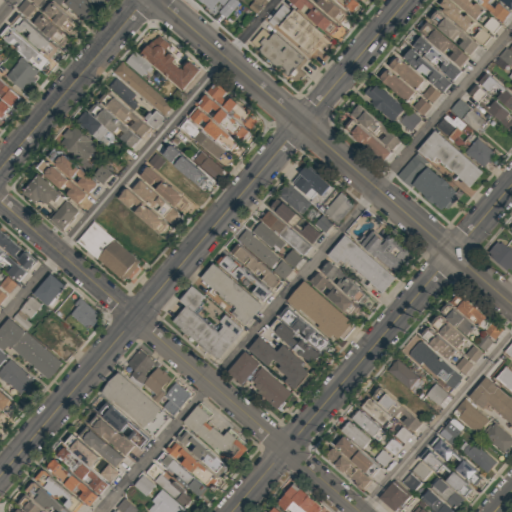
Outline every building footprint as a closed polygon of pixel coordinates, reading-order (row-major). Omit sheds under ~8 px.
[(36,7),(43,0),(25,0),(18,8),(27,16),(36,7)] [(97,8),(87,0),(68,0),(65,4),(86,21),(97,8)] [(198,0),(213,11),(216,8),(229,17),(239,4),(233,0),(198,0)] [(267,0),(254,0),(250,8),(259,13),(267,0)] [(308,15),(335,37),(343,27),(308,0),(290,0),(302,9),(307,3),(313,9),(308,15)] [(310,0),(328,16),(343,27),(351,18),(330,0),(310,0)] [(363,6),(356,0),(339,0),(355,14),(363,6)] [(463,67),(481,45),(467,33),(486,9),(475,0),(445,0),(420,31),(463,67)] [(511,9),(511,0),(476,0),(503,21),(511,9)] [(43,10),(70,36),(79,26),(52,1),(43,10)] [(320,52),(328,43),(283,3),(267,22),(308,57),(315,48),(320,52)] [(34,24),(63,48),(70,40),(41,15),(34,24)] [(52,60),(60,51),(19,17),(11,27),(52,60)] [(297,83),(305,74),(299,69),(306,60),(268,25),(252,43),(297,83)] [(475,37),(483,44),(490,35),(482,29),(475,37)] [(6,41),(40,69),(47,61),(13,32),(6,41)] [(463,71),(422,36),(405,57),(445,92),(463,71)] [(183,67),(150,41),(138,56),(133,52),(124,63),(140,75),(149,64),(182,91),(198,70),(188,61),(183,67)] [(511,43),(499,57),(509,66),(511,62),(511,43)] [(407,101),(425,79),(397,56),(379,78),(407,101)] [(24,90),(37,72),(19,58),(6,76),(24,90)] [(108,89),(80,124),(109,148),(119,136),(133,148),(143,137),(146,139),(174,104),(123,63),(115,73),(158,109),(148,122),(108,89)] [(481,85),(489,92),(496,83),(488,77),(481,85)] [(131,98),(134,93),(116,78),(109,88),(135,109),(139,104),(131,98)] [(364,94),(393,122),(406,108),(377,81),(364,94)] [(261,121),(217,84),(189,117),(190,118),(181,129),(222,163),(241,140),(243,142),(261,121)] [(431,104),(440,94),(430,86),(421,95),(431,104)] [(496,99),(511,113),(511,97),(504,90),(496,99)] [(0,100),(9,108),(0,119),(0,100)] [(450,109),(476,132),(485,123),(458,100),(450,109)] [(511,133),(511,117),(494,100),(485,109),(511,134),(511,133)] [(383,161),(400,141),(358,105),(350,115),(352,118),(343,128),(383,161)] [(398,123),(409,132),(419,120),(409,111),(398,123)] [(437,126),(454,139),(462,128),(446,115),(437,126)] [(85,163),(100,147),(77,126),(62,142),(85,163)] [(482,172),(432,131),(417,150),(431,162),(435,159),(469,187),(482,172)] [(495,157),(477,139),(465,151),(484,169),(495,157)] [(207,191),(216,181),(172,144),(163,155),(207,191)] [(80,205),(99,183),(59,147),(39,168),(80,205)] [(195,159),(218,180),(226,171),(203,150),(195,159)] [(152,159),(163,169),(168,163),(157,153),(152,159)] [(426,166),(413,156),(397,176),(410,186),(426,166)] [(116,177),(103,165),(93,176),(107,188),(116,177)] [(291,183),(316,203),(331,184),(308,165),(291,183)] [(192,202),(150,167),(136,183),(125,191),(117,199),(159,235),(183,209),(185,211),(192,202)] [(412,186),(443,213),(458,195),(427,169),(412,186)] [(25,192),(52,216),(50,218),(64,230),(78,213),(37,178),(25,192)] [(247,324),(292,271),(275,256),(285,243),(302,257),(311,246),(320,236),(300,218),(310,205),(289,187),(249,234),(247,232),(225,257),(225,256),(217,265),(250,293),(249,295),(213,265),(198,283),(247,324)] [(337,223),(353,203),(341,192),(324,212),(337,223)] [(325,231),(332,223),(323,214),(316,222),(325,231)] [(94,224),(140,264),(123,284),(77,243),(94,224)] [(362,244),(396,271),(409,255),(375,228),(362,244)] [(0,304),(17,284),(12,279),(0,292),(0,270),(3,267),(20,281),(28,271),(0,246),(0,242),(2,240),(11,248),(15,243),(0,231),(1,230),(0,229),(0,304)] [(395,278),(345,235),(329,254),(344,267),(349,261),(383,291),(395,278)] [(486,253),(508,272),(511,267),(511,253),(497,241),(486,253)] [(304,258),(293,249),(285,259),(295,267),(304,258)] [(34,261),(24,253),(19,260),(28,268),(34,261)] [(311,282),(351,317),(369,296),(329,261),(311,282)] [(35,293),(50,305),(66,285),(51,273),(35,293)] [(353,323),(304,281),(287,301),(336,343),(353,323)] [(195,310),(207,295),(193,283),(180,299),(187,304),(172,322),(219,358),(242,329),(227,317),(219,328),(195,310)] [(40,305),(29,297),(19,310),(30,318),(40,305)] [(71,315),(89,330),(101,315),(79,297),(73,304),(77,307),(71,315)] [(488,318),(467,298),(459,307),(480,326),(488,318)] [(315,363),(332,341),(288,305),(271,326),(315,363)] [(447,316),(470,335),(477,327),(454,307),(447,316)] [(432,323),(461,347),(467,338),(439,315),(432,323)] [(64,361),(10,318),(0,331),(0,343),(47,382),(64,361)] [(494,340),(502,330),(493,322),(485,332),(494,340)] [(457,352),(431,327),(423,335),(449,360),(457,352)] [(284,343),(278,350),(260,336),(249,349),(271,367),(272,366),(297,387),(310,371),(302,364),(305,361),(284,343)] [(409,354),(454,390),(465,376),(420,340),(409,354)] [(511,343),(503,354),(511,361),(511,343)] [(481,353),(473,346),(466,354),(474,361),(481,353)] [(156,362),(141,349),(125,366),(140,379),(156,362)] [(260,363),(245,350),(228,371),(242,385),(260,363)] [(474,363),(464,356),(458,367),(467,373),(474,363)] [(37,381),(12,359),(0,371),(0,373),(24,395),(37,381)] [(423,381),(397,359),(387,370),(414,393),(423,381)] [(172,374),(155,366),(145,388),(162,396),(172,374)] [(511,393),(511,372),(506,367),(495,378),(511,393)] [(294,392),(263,368),(250,384),(281,408),(294,392)] [(146,429),(163,409),(121,370),(103,389),(146,429)] [(470,399),(485,411),(488,407),(511,425),(511,400),(486,379),(470,399)] [(173,414),(191,394),(177,382),(159,403),(173,414)] [(438,406),(447,395),(435,384),(425,396),(438,406)] [(423,423),(382,386),(373,396),(414,433),(423,423)] [(0,412),(11,399),(0,389),(0,412)] [(385,428),(393,419),(370,397),(362,406),(385,428)] [(453,413),(476,434),(488,420),(465,399),(453,413)] [(151,439),(110,402),(91,424),(94,426),(84,438),(117,467),(138,444),(143,448),(151,439)] [(184,422),(235,463),(249,445),(230,429),(224,436),(207,422),(214,413),(200,402),(184,422)] [(351,418),(377,441),(385,432),(360,409),(351,418)] [(452,438),(461,428),(451,419),(442,429),(452,438)] [(342,430),(364,447),(372,438),(350,420),(342,430)] [(508,453),(511,447),(511,436),(494,423),(484,436),(508,453)] [(404,446),(414,435),(403,425),(394,436),(404,446)] [(176,437),(220,472),(228,463),(184,428),(176,437)] [(374,479),(374,478),(382,467),(346,436),(327,457),(365,490),(374,479)] [(218,478),(175,439),(166,449),(209,487),(218,478)] [(450,460),(457,451),(441,439),(434,449),(450,460)] [(489,472),(498,461),(476,444),(467,455),(489,472)] [(66,446),(48,467),(92,505),(110,484),(66,446)] [(382,467),(391,458),(382,450),(373,459),(382,467)] [(437,471),(445,463),(430,450),(423,458),(437,471)] [(200,497),(208,487),(166,452),(158,461),(200,497)] [(480,471),(467,459),(458,468),(472,480),(480,471)] [(422,480),(430,471),(419,462),(411,471),(422,480)] [(120,473),(110,464),(102,473),(112,482),(120,473)] [(77,511),(86,503),(46,469),(27,491),(31,494),(14,511),(77,511)] [(475,487),(457,470),(447,481),(465,497),(475,487)] [(155,481),(187,508),(195,499),(162,472),(155,481)] [(402,482),(412,493),(421,483),(411,473),(402,482)] [(147,496),(155,485),(142,475),(134,486),(147,496)] [(464,500),(439,476),(431,484),(456,508),(464,500)] [(396,511),(398,511),(413,497),(396,481),(381,498),(396,511)] [(289,511),(326,511),(327,511),(296,482),(278,502),(289,511)] [(153,501),(159,506),(155,510),(156,511),(187,511),(188,511),(163,489),(153,501)] [(423,499),(437,511),(455,511),(431,490),(423,499)] [(135,511),(137,510),(124,499),(115,508),(119,511),(135,511)]
